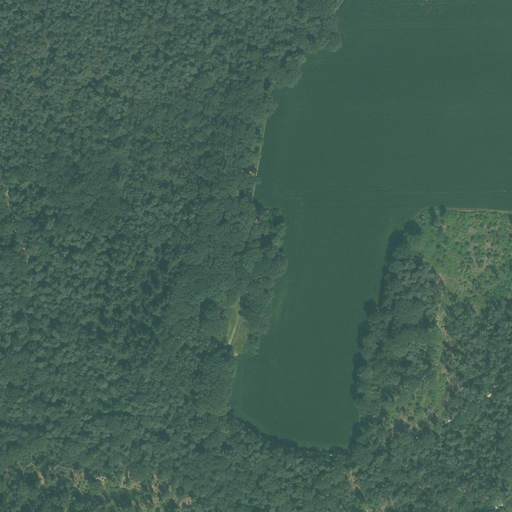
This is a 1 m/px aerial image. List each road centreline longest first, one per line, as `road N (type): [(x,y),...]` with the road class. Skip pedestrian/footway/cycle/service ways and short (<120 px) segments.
road 1 (track): [(36,306),(215,412)]
road 2 (track): [(367,460),(425,434),(511,377)]
road 3 (track): [(215,412),(287,451),(367,460)]
road 4 (track): [(367,460),(496,503)]
